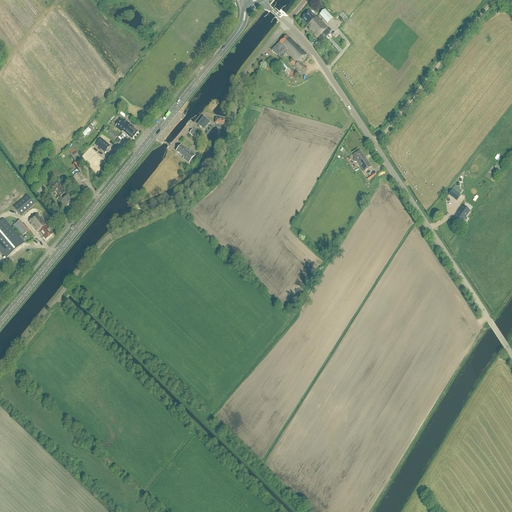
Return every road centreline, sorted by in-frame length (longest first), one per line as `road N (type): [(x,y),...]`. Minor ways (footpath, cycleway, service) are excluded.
road 1 (unclassified): [(0,367),(107,238),(181,200),(216,166),(243,76),(286,23)]
road 2 (primary): [(0,322),(237,30),(243,5)]
road 3 (tertiary): [(511,355),(286,23)]
road 4 (track): [(374,143),(491,0)]
